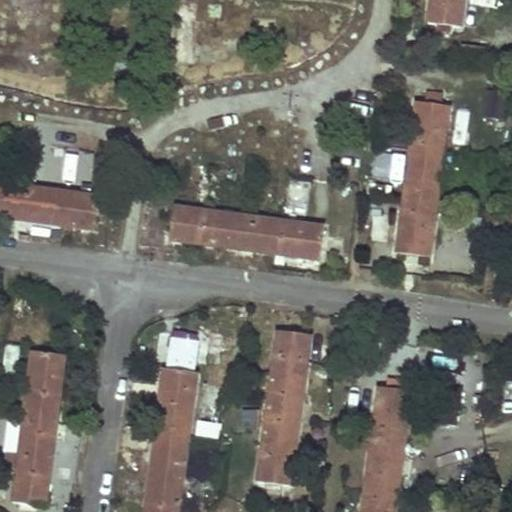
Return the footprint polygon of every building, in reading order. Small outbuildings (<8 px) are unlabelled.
[(428,0),(425,25),(456,29),(460,0),(428,0)] [(441,95),(426,92),(424,106),(440,108),(441,95)] [(485,92),(482,118),(502,120),(505,94),(485,92)] [(416,105),(396,254),(426,258),(436,185),(446,109),(440,108),(424,106),(416,105)] [(0,183),(0,215),(8,217),(91,230),(96,198),(0,183)] [(174,207),(170,239),(235,248),(319,260),(324,229),(174,207)] [(276,332),(255,483),(287,487),(308,336),(293,334),(276,332)] [(231,375),(235,336),(219,335),(215,373),(231,375)] [(195,369),(198,340),(166,338),(164,367),(195,369)] [(30,354),(10,505),(43,510),(63,359),(30,354)] [(162,371),(142,511),(174,511),(194,376),(162,371)] [(375,390),(357,511),(391,511),(408,394),(392,392),(375,390)] [(215,439),(217,426),(197,422),(195,435),(215,439)]
